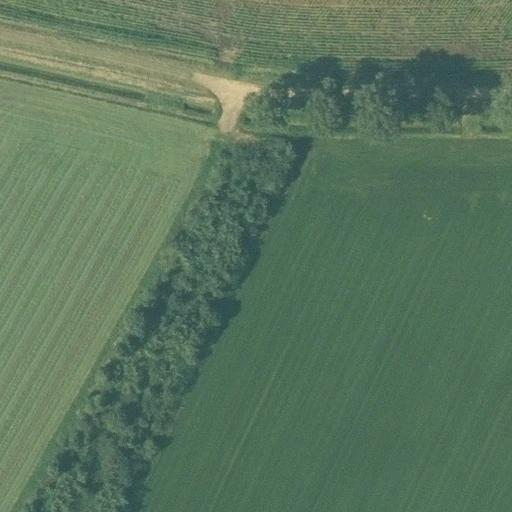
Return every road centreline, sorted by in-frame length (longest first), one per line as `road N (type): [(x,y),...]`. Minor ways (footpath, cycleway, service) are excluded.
road 1 (unclassified): [(189,90),(420,122),(511,113)]
road 2 (track): [(0,50),(189,90)]
